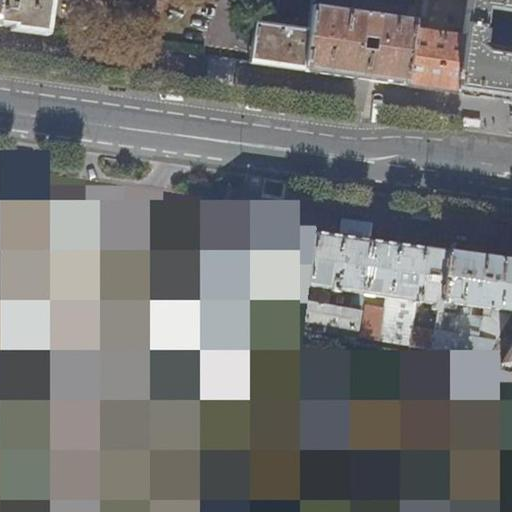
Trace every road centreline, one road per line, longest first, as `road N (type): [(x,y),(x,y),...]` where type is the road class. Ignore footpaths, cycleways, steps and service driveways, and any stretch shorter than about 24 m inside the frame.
road 1 (primary): [(181,138),(511,185)]
road 2 (primary): [(181,138),(0,113)]
